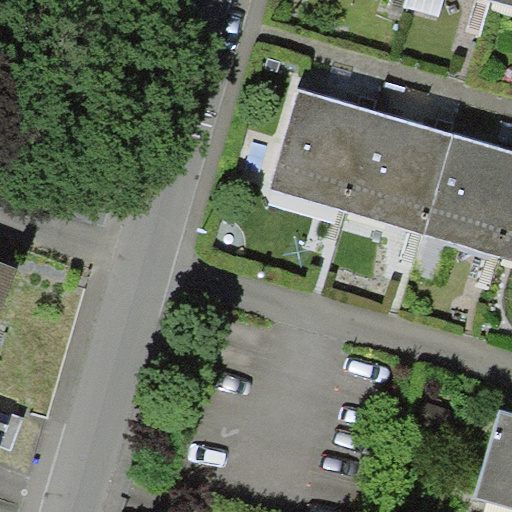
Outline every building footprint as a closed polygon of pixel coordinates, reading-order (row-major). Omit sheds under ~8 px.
[(376,108),(298,85),(269,186),(347,208),(376,108)] [(455,130),(376,108),(347,208),(425,231),(455,130)] [(511,224),(511,146),(455,130),(425,231),(504,253),(511,224)] [(99,185),(43,169),(35,200),(91,216),(99,185)] [(0,321),(20,272),(0,263),(0,321)] [(17,411),(0,405),(0,441),(5,444),(17,411)] [(476,491),(511,501),(511,408),(501,405),(476,491)]
